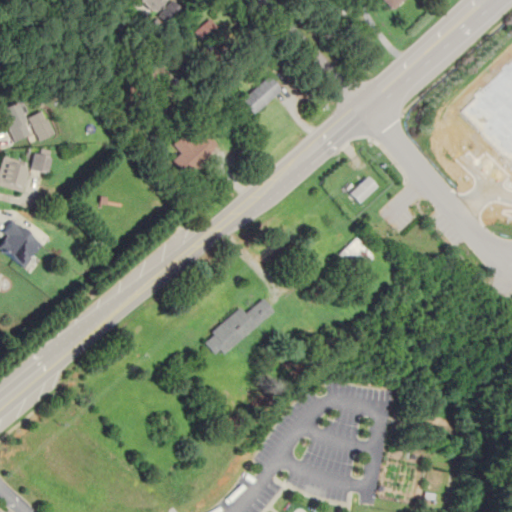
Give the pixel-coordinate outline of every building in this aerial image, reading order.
[(160,0),(132,0),(147,15),(160,0)] [(399,0),(379,0),(389,10),(399,0)] [(191,31),(208,50),(224,36),(207,16),(191,31)] [(278,88),(265,74),(237,99),(250,114),(278,88)] [(0,104),(0,124),(8,141),(29,131),(13,98),(0,104)] [(37,140),(51,132),(37,109),(23,118),(37,140)] [(184,175),(216,144),(202,129),(189,141),(181,133),(170,143),(177,151),(169,159),(184,175)] [(25,169),(41,174),(49,151),(33,146),(25,169)] [(26,162),(0,155),(0,186),(18,191),(26,162)] [(348,192),(358,203),(376,185),(366,175),(348,192)] [(0,249),(19,266),(40,242),(14,220),(0,236),(0,249)] [(335,254),(350,270),(368,251),(353,237),(335,254)] [(259,299),(242,314),(234,305),(207,329),(210,333),(200,342),(209,353),(216,347),(221,353),(270,311),(259,299)]
